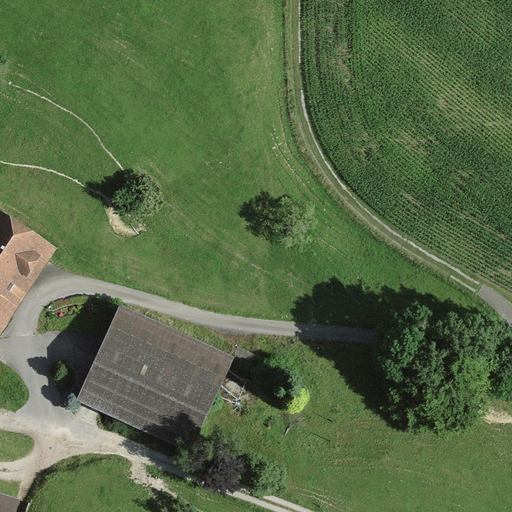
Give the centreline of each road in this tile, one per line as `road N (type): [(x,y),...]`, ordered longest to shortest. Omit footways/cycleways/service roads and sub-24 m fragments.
road 1 (track): [(56,432),(29,341),(34,311),(59,290),(96,289),(210,323),(304,335),(511,344)]
road 2 (track): [(511,321),(378,230),(344,192),(311,141),(300,83),(300,0)]
road 3 (track): [(272,511),(56,432)]
